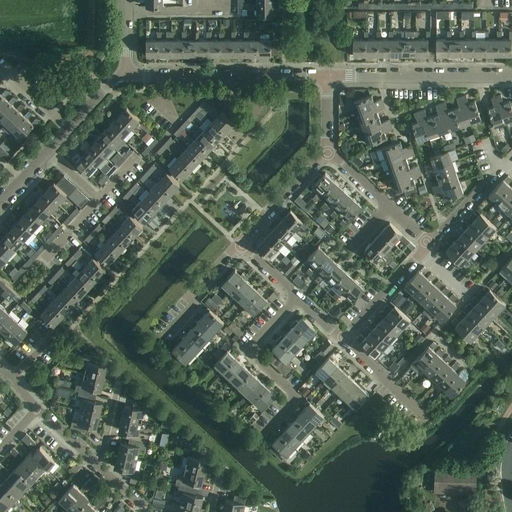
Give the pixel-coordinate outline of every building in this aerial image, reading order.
[(264,1),(257,1),(257,2),(257,14),(274,14),(274,2),(274,1),(264,1)] [(499,39),(499,55),(511,55),(511,39),(511,38),(511,30),(509,31),(509,39),(501,39),(499,39)] [(147,55),(160,55),(159,47),(160,39),(162,39),(162,31),(157,31),(158,39),(146,39),(147,55)] [(160,39),(159,47),(160,55),(172,55),(172,39),(174,39),(174,31),(167,31),(167,39),(162,39),(160,39)] [(172,39),(172,55),(184,55),(184,39),(187,39),(186,31),(182,31),(182,39),(174,39),(172,39)] [(184,39),(184,55),(197,55),(197,39),(199,39),(199,31),(193,31),(194,39),(187,39),(184,39)] [(197,39),(197,55),(209,55),(209,39),(211,39),(211,31),(207,31),(207,39),(199,39),(197,39)] [(209,39),(209,55),(222,55),(221,39),(224,39),(224,31),(219,31),(220,39),(211,39),(209,39)] [(221,39),(222,55),(234,55),(234,39),(236,39),(236,31),(232,31),(232,39),(224,39),(221,39)] [(234,39),(234,55),(246,55),(246,39),(249,39),(248,31),(244,31),(244,39),(236,39),(234,39)] [(246,39),(246,55),(259,55),(259,39),(261,39),(261,31),(257,31),(257,39),(249,39),(246,39)] [(259,39),(259,55),(271,55),(279,55),(279,39),(273,39),(273,31),(269,31),(269,39),(261,39),(259,39)] [(353,42),(347,42),(347,53),(353,53),(353,55),(366,55),(366,38),(369,38),(369,31),(366,31),(364,31),(364,38),(364,39),(353,39),(353,42)] [(369,38),(366,38),(366,55),(378,55),(378,38),(381,38),(381,31),(378,31),(377,31),(377,39),(369,38)] [(381,38),(378,38),(378,55),(392,55),(392,39),(394,38),(394,31),(389,31),(389,38),(381,38)] [(394,38),(392,39),(392,55),(403,55),(403,38),(405,38),(405,31),(403,31),(402,31),(402,38),(394,38)] [(405,38),(403,38),(403,55),(416,55),(429,55),(429,39),(431,39),(431,31),(426,31),(426,38),(418,38),(418,31),(416,31),(406,31),(405,31),(405,38)] [(436,39),(436,55),(449,55),(449,39),(451,39),(451,31),(447,31),(447,39),(436,39)] [(449,39),(449,55),(461,55),(461,39),(463,39),(463,31),(460,31),(460,39),(451,39),(449,39)] [(461,39),(461,55),(474,55),(474,39),(476,39),(476,31),(472,31),(472,39),(463,39),(461,39)] [(474,39),(474,55),(486,55),(486,39),(489,39),(489,31),(485,31),(485,39),(476,39),(474,39)] [(486,39),(486,55),(499,55),(499,39),(501,39),(501,31),(497,31),(497,39),(489,39),(486,39)] [(0,98),(3,95),(5,97),(11,91),(6,89),(2,94),(0,92),(0,98)] [(3,95),(0,98),(0,114),(11,103),(13,104),(18,98),(13,96),(9,101),(5,97),(3,95)] [(354,101),(357,112),(384,103),(382,98),(374,101),(372,95),(354,101)] [(461,97),(470,122),(481,119),(475,101),(469,103),(466,95),(461,97)] [(500,95),(496,96),(498,102),(505,122),(511,119),(511,101),(510,102),(509,101),(503,103),(502,100),(500,95)] [(494,106),(488,108),(494,126),(504,122),(505,122),(498,102),(496,96),(495,97),(491,98),(493,103),(494,106)] [(454,108),(460,126),(470,122),(461,97),(457,98),(460,106),(454,108)] [(205,100),(198,108),(201,111),(201,110),(204,108),(208,103),(205,100)] [(440,104),(449,130),(460,126),(454,108),(448,110),(446,102),(440,104)] [(11,103),(0,114),(0,117),(6,123),(19,110),(20,111),(26,105),(21,103),(17,108),(13,104),(11,103)] [(384,103),(357,112),(361,122),(364,121),(368,119),(379,116),(377,111),(380,110),(386,108),(384,103)] [(433,115),(433,116),(433,118),(434,120),(436,126),(438,131),(439,133),(449,130),(440,104),(436,105),(438,111),(438,114),(435,115),(433,115)] [(117,117),(130,129),(140,119),(127,107),(117,117)] [(198,108),(191,115),(195,118),(201,111),(198,108)] [(425,109),(420,111),(422,117),(422,118),(429,137),(439,133),(438,131),(436,126),(434,120),(433,118),(433,116),(428,117),(427,115),(425,109)] [(19,110),(6,123),(14,130),(26,117),(28,118),(33,112),(29,110),(25,115),(20,111),(19,110)] [(212,121),(225,133),(234,123),(221,111),(212,121)] [(418,141),(429,137),(420,111),(415,113),(418,121),(412,123),(418,141)] [(364,121),(361,122),(361,123),(365,133),(391,124),(389,119),(384,121),(381,122),(380,117),(379,116),(368,119),(364,121)] [(26,117),(14,130),(22,138),(32,127),(33,128),(41,119),(36,118),(32,122),(28,118),(26,117)] [(117,117),(109,126),(122,138),(130,129),(117,117)] [(188,118),(180,126),(184,129),(191,122),(188,118)] [(203,130),(217,142),(225,133),(212,121),(203,130)] [(384,131),(392,128),(393,128),(391,124),(365,133),(368,144),(387,137),(384,131)] [(100,136),(113,148),(122,138),(109,126),(100,136)] [(180,126),(174,133),(177,136),(178,136),(179,137),(182,134),(181,132),(184,129),(180,126)] [(195,140),(208,152),(217,142),(203,130),(195,140)] [(473,134),(463,137),(466,143),(476,140),(473,134)] [(92,145),(105,157),(113,148),(100,136),(92,145)] [(171,137),(157,152),(160,155),(174,140),(171,137)] [(155,138),(148,146),(151,149),(159,141),(155,138)] [(186,149),(199,161),(208,152),(195,140),(186,149)] [(348,140),(340,142),(343,152),(351,149),(348,140)] [(382,148),(376,150),(378,156),(379,160),(386,158),(412,149),(410,144),(402,147),(400,141),(382,148)] [(507,143),(501,149),(505,153),(511,147),(507,143)] [(84,154),(96,166),(105,157),(92,145),(84,154)] [(148,146),(142,153),(145,156),(151,149),(148,146)] [(125,153),(122,156),(125,159),(133,151),(130,148),(125,153)] [(178,158),(191,170),(199,161),(186,149),(178,158)] [(412,149),(386,158),(389,168),(392,167),(398,165),(404,163),(407,162),(406,157),(414,154),(412,149)] [(432,163),(425,165),(426,170),(452,161),(448,151),(430,157),(432,163)] [(88,175),(96,166),(84,154),(75,163),(88,175)] [(356,155),(352,159),(358,165),(362,161),(356,155)] [(122,156),(116,163),(119,166),(125,159),(122,156)] [(169,167),(182,179),(191,170),(178,158),(169,167)] [(452,161),(426,170),(428,175),(436,172),(438,178),(455,172),(452,161)] [(392,167),(389,168),(390,169),(393,179),(420,170),(418,165),(413,167),(410,168),(408,163),(408,162),(407,162),(404,163),(398,165),(392,167)] [(154,164),(140,178),(143,182),(157,167),(154,164)] [(112,167),(105,174),(108,177),(116,170),(112,167)] [(397,190),(403,188),(405,195),(417,191),(415,184),(413,178),(421,175),(420,170),(393,179),(397,190)] [(158,182),(172,193),(180,184),(167,172),(158,182)] [(314,185),(323,193),(334,181),(325,172),(314,185)] [(440,183),(432,186),(434,191),(459,182),(455,172),(438,178),(440,183)] [(99,181),(102,184),(108,177),(105,174),(99,181)] [(64,175),(55,184),(60,188),(68,179),(64,175)] [(490,193),(489,195),(497,202),(511,186),(509,183),(511,181),(511,179),(511,178),(508,175),(506,177),(504,179),(490,193)] [(68,179),(60,188),(64,192),(73,183),(68,179)] [(334,181),(323,193),(332,201),(344,189),(334,181)] [(136,182),(129,190),(133,193),(140,185),(136,182)] [(149,191),(162,203),(172,193),(158,182),(149,191)] [(459,182),(434,191),(436,196),(443,193),(445,199),(463,193),(459,182)] [(45,192),(58,204),(67,194),(64,192),(60,188),(55,184),(54,183),(45,192)] [(73,183),(64,192),(67,194),(69,196),(77,187),(73,183)] [(511,185),(511,186),(497,202),(504,208),(511,199),(511,185)] [(77,187),(69,196),(73,200),(81,191),(77,187)] [(344,189),(332,201),(341,209),(352,197),(344,189)] [(129,190),(123,197),(126,200),(133,193),(129,190)] [(81,191),(73,200),(77,204),(86,195),(81,191)] [(141,200),(154,213),(162,203),(149,191),(141,200)] [(37,201),(49,213),(58,204),(45,192),(37,201)] [(86,195),(77,204),(82,208),(90,199),(86,195)] [(307,202),(307,203),(311,206),(316,201),(312,197),(307,202)] [(352,197),(341,209),(350,218),(362,205),(352,197)] [(132,210),(145,222),(154,213),(141,200),(132,210)] [(29,209),(41,222),(49,213),(37,201),(29,209)] [(116,206),(109,213),(112,216),(116,213),(119,209),(116,206)] [(77,207),(70,215),(73,218),(80,210),(77,207)] [(20,219),(32,231),(41,222),(29,209),(20,219)] [(290,210),(282,219),(294,230),(299,225),(303,222),(290,210)] [(489,211),(485,214),(490,219),(493,215),(489,211)] [(474,220),(489,235),(496,227),(481,213),(478,216),(473,212),(469,216),(474,220)] [(109,213),(102,220),(106,223),(112,216),(109,213)] [(121,224),(134,237),(143,226),(130,214),(121,224)] [(63,222),(67,225),(73,218),(70,215),(63,222)] [(323,220),(320,223),(324,227),(327,224),(329,222),(325,218),(323,220)] [(20,219),(11,229),(17,234),(24,240),(28,244),(36,235),(32,232),(32,231),(20,219)] [(282,219),(273,228),(286,239),(291,245),(297,239),(291,234),(294,230),(282,219)] [(467,228),(482,242),(489,235),(474,220),(471,223),(467,219),(462,223),(467,228)] [(381,232),(393,243),(399,237),(412,250),(416,246),(403,234),(390,222),(381,232)] [(99,224),(92,232),(95,235),(102,227),(99,224)] [(112,234),(125,246),(134,237),(121,224),(112,234)] [(325,228),(329,233),(330,232),(334,228),(330,224),(325,228)] [(46,240),(49,243),(63,229),(60,226),(59,226),(57,228),(46,240)] [(475,250),(476,250),(482,242),(467,228),(464,230),(460,226),(456,231),(460,235),(464,238),(475,250)] [(273,228),(265,237),(277,248),(278,248),(282,243),(290,250),(293,247),(291,245),(286,239),(273,228)] [(2,238),(15,250),(24,240),(11,229),(2,238)] [(304,239),(294,230),(291,234),(297,239),(301,243),(304,239)] [(92,232),(85,239),(89,242),(95,235),(92,232)] [(381,232),(373,240),(385,251),(393,243),(381,232)] [(104,243),(117,255),(125,246),(112,234),(104,243)] [(464,252),(469,257),(476,250),(475,250),(464,238),(460,235),(457,238),(453,234),(449,238),(453,242),(464,252)] [(265,237),(257,246),(269,258),(277,248),(265,237)] [(2,238),(0,240),(0,253),(6,259),(15,250),(2,238)] [(373,240),(365,250),(377,261),(382,255),(390,262),(389,263),(394,267),(397,264),(393,259),(385,251),(373,240)] [(304,245),(303,247),(308,251),(312,246),(307,241),(304,245)] [(446,250),(462,264),(469,257),(464,252),(453,242),(451,245),(446,241),(442,245),(446,250)] [(95,252),(108,264),(117,255),(104,243),(95,252)] [(43,244),(35,252),(39,255),(46,247),(43,244)] [(308,258),(317,266),(328,254),(319,246),(308,258)] [(79,248),(72,255),(72,256),(75,258),(82,251),(79,248)] [(29,259),(32,262),(39,255),(35,252),(29,259)] [(322,271),(315,279),(319,283),(322,279),(325,276),(326,275),(336,263),(337,262),(328,254),(317,266),(322,271)] [(285,255),(281,259),(287,264),(283,269),(288,274),(295,265),(296,264),(291,260),(285,255)] [(295,255),(291,260),(296,264),(300,260),(295,255)] [(72,256),(66,263),(69,266),(76,259),(72,256)] [(511,256),(500,269),(508,276),(511,270),(511,256)] [(84,267),(97,279),(106,269),(93,257),(84,267)] [(25,262),(18,270),(22,273),(29,266),(25,262)] [(336,263),(326,275),(331,280),(324,288),(328,291),(335,283),(346,271),(337,262),(336,263)] [(419,270),(405,285),(412,292),(427,277),(424,274),(428,270),(424,265),(420,270),(419,270)] [(62,266),(55,274),(58,277),(66,270),(62,266)] [(76,276),(89,288),(97,279),(84,267),(76,276)] [(12,277),(15,280),(22,273),(18,270),(12,277)] [(222,284),(230,292),(245,276),(242,273),(240,275),(235,270),(225,281),(222,284)] [(346,271),(335,283),(343,291),(344,291),(355,279),(346,271)] [(431,272),(427,277),(412,292),(420,299),(434,284),(434,283),(432,281),(436,277),(431,272)] [(55,274),(48,281),(52,284),(58,277),(55,274)] [(67,285),(80,298),(89,288),(76,276),(67,285)] [(245,276),(230,292),(238,299),(251,285),(246,281),(248,278),(245,276)] [(355,279),(344,291),(353,300),(364,288),(355,279)] [(434,284),(420,299),(427,306),(442,290),(439,288),(443,283),(439,279),(434,283),(434,284)] [(492,281),(488,285),(493,289),(496,285),(492,281)] [(2,287),(10,294),(13,290),(5,283),(2,287)] [(45,285),(38,292),(41,296),(48,288),(45,285)] [(58,295),(71,307),(80,298),(67,285),(58,295)] [(251,285),(238,299),(246,306),(260,290),(258,288),(256,290),(251,285)] [(442,290),(427,306),(434,313),(449,297),(446,295),(451,290),(446,286),(442,290)] [(483,287),(478,292),(481,294),(483,296),(499,311),(506,303),(490,289),(487,292),(485,290),(483,287)] [(501,287),(496,292),(501,296),(505,292),(501,287)] [(10,294),(17,301),(20,297),(13,290),(10,294)] [(260,290),(246,306),(254,314),(261,306),(265,309),(270,303),(262,295),(264,293),(260,290)] [(38,292),(31,300),(35,303),(41,296),(38,292)] [(399,292),(392,300),(399,306),(406,298),(399,292)] [(449,297),(434,313),(442,320),(457,304),(454,301),(458,297),(453,293),(449,297)] [(50,304),(63,316),(71,307),(58,295),(50,304)] [(476,295),(472,299),(474,302),(476,303),(492,318),(497,313),(498,311),(499,311),(483,296),(483,297),(482,297),(480,299),(478,297),(476,295)] [(205,302),(213,309),(216,306),(218,304),(210,296),(205,302)] [(21,304),(28,311),(31,308),(24,301),(21,304)] [(469,302),(465,307),(468,309),(469,311),(485,326),(491,320),(491,319),(492,318),(476,303),(475,304),(474,306),(472,305),(469,302)] [(41,313),(54,325),(63,316),(50,304),(41,313)] [(388,313),(403,327),(411,319),(395,305),(392,308),(388,304),(383,309),(388,313)] [(405,304),(401,309),(406,313),(410,308),(405,304)] [(0,322),(8,313),(0,305),(0,322)] [(213,309),(212,311),(216,315),(220,310),(216,306),(213,309)] [(332,314),(338,319),(345,311),(339,306),(332,314)] [(201,317),(216,331),(224,322),(216,315),(212,311),(211,310),(208,307),(205,310),(207,312),(201,317)] [(35,318),(38,314),(31,308),(28,311),(35,318)] [(462,309),(458,314),(461,317),(462,318),(478,333),(483,327),(485,326),(469,311),(468,312),(467,314),(465,312),(464,311),(462,309)] [(396,334),(397,335),(403,327),(388,313),(385,315),(381,311),(377,316),(381,320),(396,334)] [(8,313),(0,322),(0,328),(6,334),(17,321),(9,314),(9,313),(8,313)] [(293,323),(309,338),(317,329),(303,316),(298,321),(296,319),(293,323)] [(196,320),(193,323),(209,338),(216,331),(201,317),(197,322),(196,320)] [(456,317),(451,321),(454,324),(456,326),(455,326),(456,326),(464,334),(471,341),(477,335),(478,333),(462,318),(462,319),(460,321),(458,319),(456,317)] [(374,327),(390,342),(397,335),(396,334),(381,320),(379,323),(374,319),(370,323),(374,327)] [(418,319),(414,323),(420,328),(423,324),(418,319)] [(17,321),(6,334),(6,335),(7,335),(16,343),(27,331),(19,322),(18,322),(17,321)] [(232,321),(228,326),(232,330),(236,325),(232,321)] [(192,328),(187,333),(201,346),(208,339),(209,338),(193,323),(192,324),(190,326),(192,328)] [(287,332),(302,346),(309,338),(293,323),(290,325),(292,327),(287,332)] [(424,324),(420,328),(425,332),(428,328),(424,324)] [(367,335),(383,349),(390,342),(374,327),(372,330),(367,326),(363,330),(367,335)] [(278,338),(294,354),(302,346),(287,332),(283,337),(281,335),(278,338)] [(181,336),(178,339),(194,354),(201,346),(187,333),(183,338),(181,336)] [(360,342),(376,357),(380,360),(386,353),(383,349),(367,335),(365,337),(360,333),(356,338),(361,342),(360,342)] [(279,354),(284,359),(286,361),(288,363),(281,371),(285,375),(293,367),(287,361),(294,354),(278,338),(276,341),(278,343),(273,348),(275,350),(279,354)] [(177,344),(172,349),(179,355),(187,362),(194,354),(178,339),(178,340),(175,342),(177,344)] [(328,339),(320,347),(326,352),(334,344),(328,339)] [(498,339),(495,343),(502,349),(505,345),(498,339)] [(222,346),(220,348),(225,353),(227,350),(228,350),(232,345),(227,340),(222,346)] [(81,341),(77,345),(82,349),(86,345),(81,341)] [(415,361),(410,366),(418,372),(422,368),(436,352),(434,350),(435,348),(438,345),(434,341),(431,344),(429,345),(415,361)] [(215,351),(213,353),(219,359),(221,357),(224,353),(225,353),(218,347),(215,351)] [(407,347),(404,351),(408,356),(412,352),(407,347)] [(436,352),(422,368),(429,375),(444,359),(441,356),(445,352),(441,348),(437,352),(436,352)] [(214,364),(223,372),(238,355),(235,353),(233,355),(228,350),(227,350),(225,353),(224,353),(221,357),(219,359),(217,361),(215,364),(214,364)] [(275,350),(267,359),(272,363),(279,354),(275,350)] [(86,368),(85,373),(105,377),(108,365),(95,362),(97,356),(84,353),(82,361),(87,363),(86,368)] [(401,353),(395,360),(400,365),(406,358),(401,353)] [(279,354),(272,363),(276,367),(284,359),(279,354)] [(444,359),(429,375),(437,381),(451,366),(448,363),(453,359),(448,354),(444,359)] [(238,355),(223,372),(231,379),(244,365),(239,360),(241,358),(238,355)] [(331,355),(316,371),(324,378),(337,364),(333,359),(334,358),(331,355)] [(209,358),(205,363),(211,368),(211,367),(214,364),(215,364),(217,361),(211,356),(209,358)] [(312,356),(307,362),(313,367),(318,361),(314,357),(312,356)] [(284,359),(276,367),(281,371),(288,363),(286,361),(284,359)] [(394,361),(388,367),(389,367),(389,368),(391,370),(393,372),(399,365),(394,361)] [(451,366),(437,381),(444,388),(459,373),(456,370),(460,366),(455,361),(451,366)] [(337,364),(324,378),(332,385),(347,369),(344,367),(342,369),(337,364)] [(244,365),(231,379),(239,386),(254,370),(250,367),(249,369),(244,365)] [(459,373),(444,388),(452,395),(466,380),(466,379),(468,377),(468,373),(463,368),(459,373)] [(347,369),(332,385),(340,393),(353,379),(348,374),(350,372),(347,369)] [(254,370),(239,386),(247,394),(260,379),(255,375),(257,373),(254,370)] [(77,382),(75,390),(92,394),(92,393),(89,392),(90,387),(102,390),(105,377),(85,373),(84,378),(83,378),(82,383),(77,382)] [(59,379),(57,384),(70,387),(71,382),(59,379)] [(260,379),(247,394),(255,401),(269,385),(266,382),(265,384),(260,379)] [(353,379),(340,393),(348,400),(363,384),(360,382),(358,383),(353,379)] [(363,384),(348,400),(356,408),(370,394),(364,389),(366,387),(363,384)] [(269,385),(255,401),(263,409),(276,394),(271,389),(272,388),(269,385)] [(82,405),(81,410),(100,414),(103,402),(91,399),(92,394),(75,390),(79,391),(77,398),(82,400),(81,405),(82,405)] [(307,405),(302,411),(306,415),(316,424),(324,415),(322,413),(319,410),(318,409),(315,407),(314,405),(309,400),(305,404),(307,405)] [(125,405),(122,417),(138,421),(141,421),(142,421),(144,411),(149,412),(151,405),(151,404),(139,401),(138,402),(137,408),(132,407),(125,405)] [(72,421),(71,427),(81,429),(84,430),(85,424),(89,425),(97,427),(100,414),(81,410),(75,409),(73,419),(72,421)] [(351,410),(346,415),(349,418),(350,419),(352,417),(355,414),(354,413),(351,410)] [(293,417),(309,432),(316,424),(302,411),(298,415),(296,413),(293,417)] [(255,413),(250,418),(254,421),(259,416),(255,413)] [(122,418),(119,430),(126,432),(131,433),(130,438),(134,439),(147,442),(148,435),(139,433),(142,423),(142,422),(142,421),(141,421),(138,421),(122,417),(122,418)] [(287,426),(302,440),(309,432),(293,417),(290,419),(292,421),(287,426)] [(278,432),(294,447),(302,440),(287,426),(283,431),(281,429),(278,432)] [(162,432),(160,444),(165,445),(165,442),(167,443),(169,434),(162,432)] [(270,448),(282,460),(287,455),(294,447),(278,432),(276,435),(278,437),(273,442),(274,443),(270,448)] [(36,442),(26,433),(22,438),(31,447),(36,442)] [(120,442),(118,454),(137,458),(139,449),(145,450),(147,442),(134,439),(133,445),(128,444),(120,442)] [(269,439),(265,443),(265,444),(268,447),(269,448),(273,443),(269,439)] [(10,451),(15,455),(18,451),(14,447),(10,451)] [(33,454),(45,466),(48,468),(55,461),(49,455),(49,454),(46,451),(46,452),(40,447),(33,454)] [(184,447),(182,455),(183,456),(188,457),(187,462),(186,467),(205,472),(208,460),(200,458),(196,457),(198,451),(198,450),(184,447)] [(23,456),(18,451),(15,455),(19,460),(23,456)] [(306,451),(303,455),(309,461),(313,456),(308,451),(307,452),(306,451)] [(30,452),(23,460),(38,473),(45,466),(33,454),(30,452)] [(117,455),(115,466),(122,468),(123,468),(127,469),(127,470),(127,471),(125,476),(130,477),(138,479),(140,471),(135,469),(137,459),(137,458),(118,454),(117,455)] [(16,467),(31,481),(38,473),(23,460),(16,467)] [(77,464),(71,470),(75,473),(81,467),(77,464)] [(9,471),(4,466),(1,470),(5,475),(9,471)] [(9,475),(24,489),(31,481),(16,467),(9,475)] [(176,484),(180,485),(189,487),(191,482),(202,484),(205,472),(186,467),(183,478),(178,477),(176,484)] [(475,493),(476,469),(435,467),(434,491),(475,493)] [(2,482),(17,496),(24,489),(9,475),(2,482)] [(91,477),(86,482),(90,486),(95,481),(91,477)] [(0,484),(0,495),(10,504),(17,496),(2,482),(0,484)] [(57,482),(53,486),(56,490),(61,485),(57,482)] [(82,487),(86,491),(90,486),(86,482),(82,487)] [(74,484),(62,496),(59,499),(67,506),(82,491),(74,484)] [(183,494),(181,505),(201,509),(203,497),(192,494),(193,488),(189,487),(180,485),(178,493),(183,494)] [(156,489),(154,497),(161,499),(163,490),(156,489)] [(71,502),(67,506),(68,507),(73,511),(75,511),(87,500),(87,501),(90,498),(89,498),(88,496),(82,491),(76,496),(71,502)] [(100,499),(103,502),(107,498),(108,498),(106,496),(104,494),(100,499)] [(0,509),(2,511),(3,511),(10,504),(0,495),(0,509)] [(226,499),(223,511),(227,511),(248,511),(250,506),(251,507),(252,499),(243,496),(239,495),(239,496),(238,501),(233,500),(226,499)] [(46,496),(42,500),(46,505),(51,500),(46,496)] [(458,499),(460,511),(465,511),(471,511),(469,497),(458,499)] [(100,499),(95,504),(97,505),(99,507),(103,502),(100,499)] [(75,511),(90,511),(95,507),(87,501),(87,500),(75,511)]
